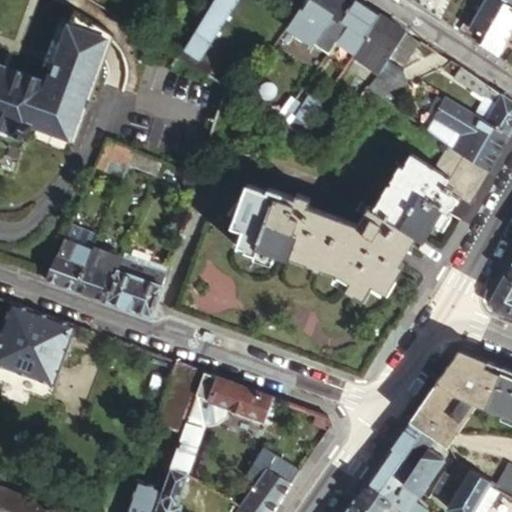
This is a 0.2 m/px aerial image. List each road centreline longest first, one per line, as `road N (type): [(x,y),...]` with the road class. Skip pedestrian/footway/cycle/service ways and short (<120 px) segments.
road 1 (unclassified): [(0,271),(383,404)]
road 2 (unclassified): [(511,83),(384,0)]
road 3 (residential): [(447,315),(511,190)]
road 4 (residential): [(310,511),(383,404)]
